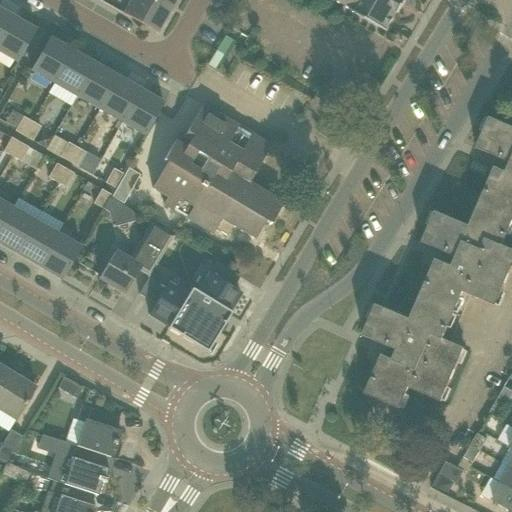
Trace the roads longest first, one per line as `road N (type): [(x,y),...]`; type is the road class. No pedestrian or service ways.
road 1 (residential): [(259,402),(294,324),(358,281),(511,26)]
road 2 (residential): [(461,0),(231,382)]
road 3 (secondary): [(194,391),(0,279)]
road 4 (secondary): [(0,313),(178,421)]
road 5 (residential): [(53,0),(150,52),(179,41),(202,0)]
road 6 (secondary): [(410,511),(264,433)]
